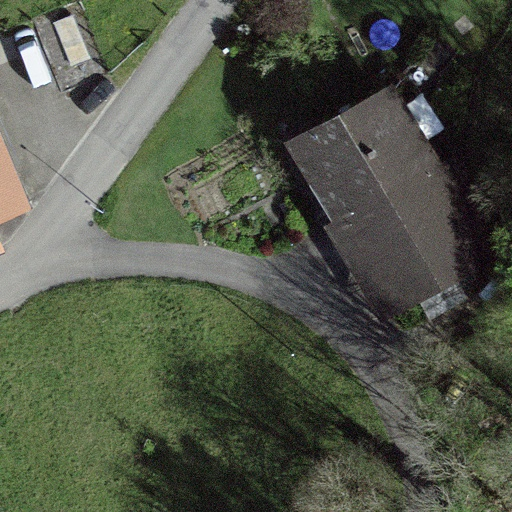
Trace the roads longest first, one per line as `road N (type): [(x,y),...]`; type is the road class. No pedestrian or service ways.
road 1 (track): [(23,266),(136,255),(188,259),(236,270),(306,302),(369,359),(391,396),(427,511)]
road 2 (residential): [(0,283),(23,266),(222,0)]
